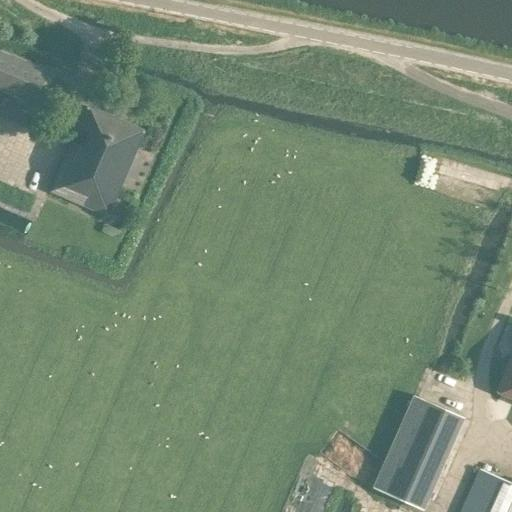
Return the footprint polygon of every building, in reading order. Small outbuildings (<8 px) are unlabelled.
[(53,75),(0,52),(0,87),(40,105),(53,75)] [(82,146),(71,142),(49,191),(107,216),(143,131),(86,106),(77,127),(88,132),(82,146)] [(511,351),(495,392),(502,395),(511,399),(511,351)] [(372,488),(421,510),(462,417),(413,395),(372,488)] [(511,511),(511,483),(480,470),(461,511),(511,511)]
